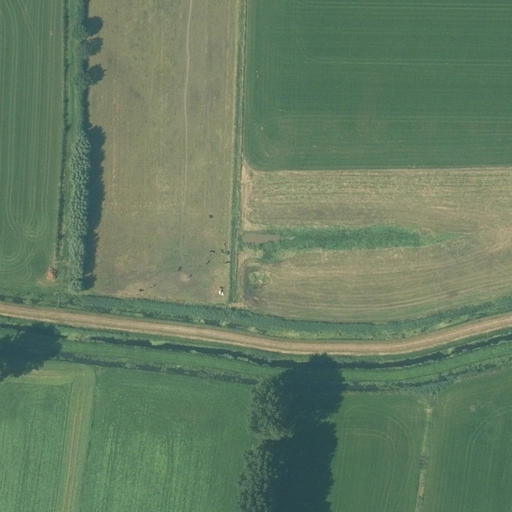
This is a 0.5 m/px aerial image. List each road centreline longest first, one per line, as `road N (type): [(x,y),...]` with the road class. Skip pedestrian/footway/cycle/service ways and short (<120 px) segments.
road 1 (track): [(0,310),(336,351),(394,349),(511,320)]
road 2 (track): [(511,347),(401,374),(286,375),(0,337)]
